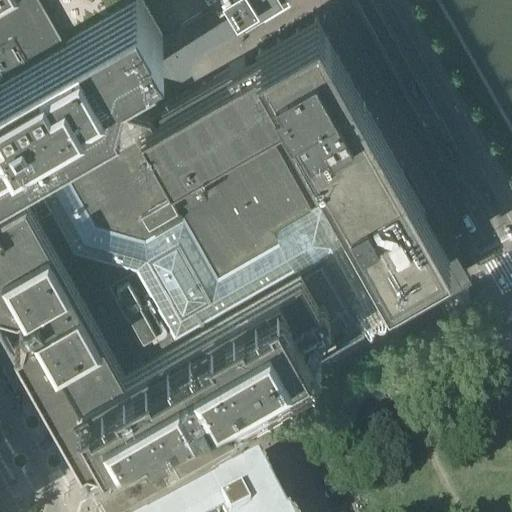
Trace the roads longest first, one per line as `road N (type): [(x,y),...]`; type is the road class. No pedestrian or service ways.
road 1 (unknown): [(214,155),(293,109),(308,116),(326,152),(118,245),(101,213)]
road 2 (tertiary): [(342,0),(511,287)]
road 3 (tertiary): [(511,238),(376,0)]
road 4 (residential): [(122,104),(302,0)]
road 5 (residential): [(74,134),(0,3)]
road 6 (unknown): [(101,213),(214,155)]
road 7 (unclassified): [(53,511),(52,494),(0,399)]
